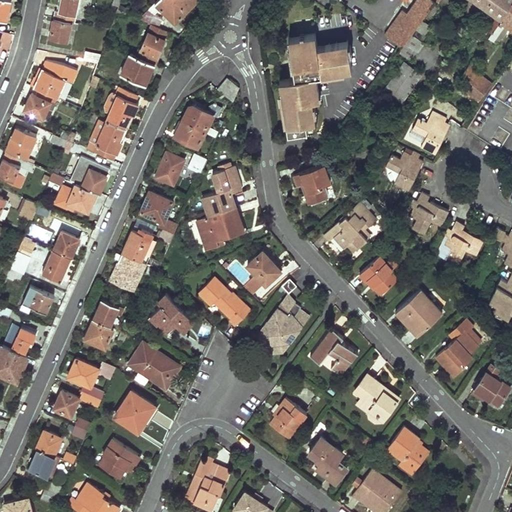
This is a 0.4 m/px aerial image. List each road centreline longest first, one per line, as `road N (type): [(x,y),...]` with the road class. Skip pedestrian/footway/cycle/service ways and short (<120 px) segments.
road 1 (residential): [(484,511),(498,475),(495,458),(283,226),(254,85)]
road 2 (residential): [(0,473),(155,119),(189,69)]
road 3 (residential): [(144,511),(175,441),(206,425),(233,434),(336,511)]
